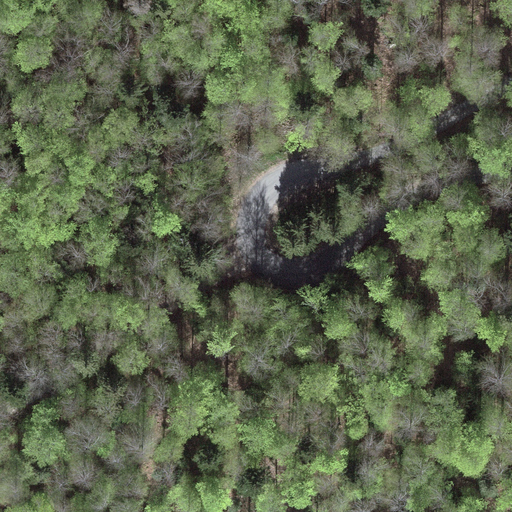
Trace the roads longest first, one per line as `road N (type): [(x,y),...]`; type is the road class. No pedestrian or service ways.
road 1 (unclassified): [(511,86),(384,152),(282,177),(255,203),(246,239),(262,264),(310,268),(411,198),(511,168)]
road 2 (track): [(0,412),(251,253)]
